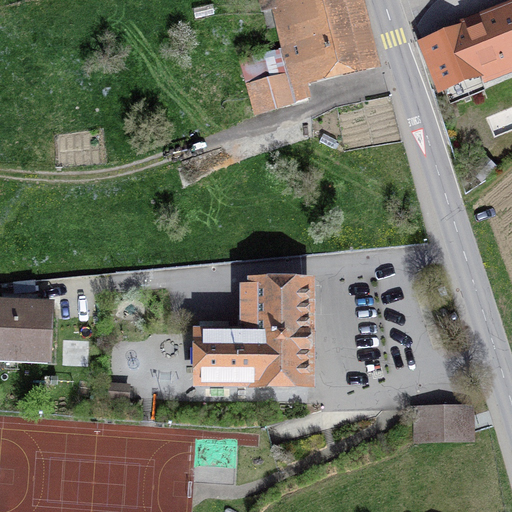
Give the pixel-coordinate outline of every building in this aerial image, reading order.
[(306,78),(297,43),(358,27),(350,0),(278,0),(280,7),(275,28),(280,50),(242,60),(256,115),(308,101),(302,79),(306,78)] [(511,13),(422,48),(437,86),(511,57),(511,13)] [(306,78),(367,63),(358,27),(297,43),(306,78)] [(246,158),(286,148),(280,125),(240,136),(246,158)] [(198,336),(198,383),(308,385),(310,287),(254,286),(254,289),(244,288),(244,337),(198,336)] [(0,355),(47,358),(49,321),(50,308),(2,306),(0,305),(0,355)] [(109,400),(127,401),(127,385),(110,384),(109,400)] [(416,440),(470,439),(469,433),(469,407),(415,408),(416,440)]
